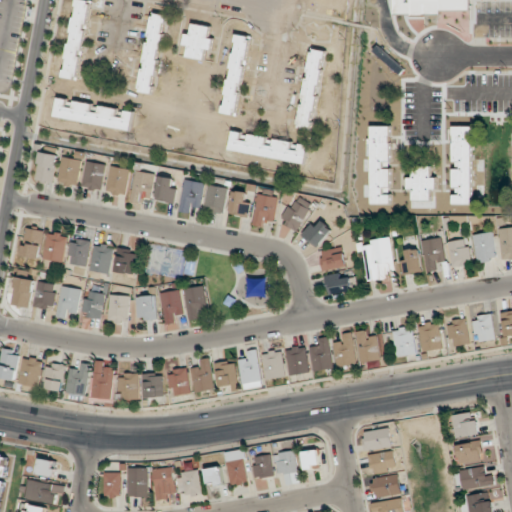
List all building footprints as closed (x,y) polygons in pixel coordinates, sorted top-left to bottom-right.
[(77,0),(63,77),(78,80),(92,0),(77,0)] [(470,13),(470,0),(395,0),(395,13),(470,13)] [(154,95),(169,15),(152,11),(137,91),(154,95)] [(216,27),(189,22),(183,56),(210,61),(216,27)] [(251,36),(236,33),(222,113),(238,116),(251,36)] [(326,50),(310,47),(297,128),(313,131),(326,50)] [(132,130),(136,110),(59,97),(55,117),(132,130)] [(371,204),(392,204),(392,125),(371,125),(371,204)] [(453,205),(473,205),(473,126),(453,126),(453,205)] [(229,151),(306,164),(310,144),(233,130),(229,151)] [(60,156),(43,151),(36,180),(53,184),(60,156)] [(84,159),(65,156),(59,184),(78,188),(84,159)] [(84,188),(103,191),(107,164),(88,161),(84,188)] [(126,196),(133,170),(114,165),(107,192),(126,196)] [(409,175),(409,201),(436,201),(436,166),(412,166),(412,175),(409,175)] [(132,201),(152,203),(156,173),(136,170),(132,201)] [(178,177),(159,177),(159,202),(178,202),(178,177)] [(207,183),(186,179),(180,211),(191,213),(192,207),(202,209),(207,183)] [(230,188),(211,184),(206,211),(225,214),(230,188)] [(248,218),(256,196),(237,189),(229,212),(248,218)] [(280,194),(260,191),(254,224),(264,226),(265,220),(275,222),(280,194)] [(313,205),(295,196),(281,223),(298,233),(313,205)] [(318,227),(313,223),(302,235),(317,248),(333,229),(323,221),(318,227)] [(45,231),(27,228),(22,256),(40,259),(45,231)] [(63,263),(68,235),(49,231),(44,260),(63,263)] [(498,259),(493,232),(474,235),(479,263),(498,259)] [(502,259),(511,258),(511,232),(501,233),(502,259)] [(68,264),(86,268),(92,242),(74,237),(68,264)] [(368,282),(397,277),(391,237),(362,242),(368,282)] [(428,272),(439,271),(438,263),(446,262),(443,237),(424,240),(428,272)] [(453,268),(473,264),(468,239),(448,242),(453,268)] [(91,271),(110,275),(116,247),(96,243),(91,271)] [(324,272),(347,268),(344,247),(320,252),(324,272)] [(139,250),(119,248),(117,273),(136,275),(139,250)] [(423,272),(420,249),(401,251),(404,275),(423,272)] [(331,295),(353,290),(349,271),(327,276),(331,295)] [(36,280),(18,276),(12,304),(29,308),(36,280)] [(36,308),(55,310),(58,284),(39,282),(36,308)] [(58,317),(67,318),(68,312),(78,313),(82,289),(64,286),(58,317)] [(209,311),(204,286),(185,290),(191,323),(200,321),(199,313),(209,311)] [(186,314),(180,289),(160,294),(169,329),(177,327),(175,317),(186,314)] [(83,317),(102,320),(107,294),(88,290),(83,317)] [(131,297),(112,295),(109,321),(128,323),(131,297)] [(138,296),(138,321),(157,321),(157,296),(138,296)] [(511,336),(511,311),(503,313),(505,337),(511,336)] [(498,340),(494,314),(474,317),(478,343),(498,340)] [(448,322),(453,348),(472,344),(467,318),(448,322)] [(424,351),(443,349),(441,322),(421,324),(424,351)] [(395,329),(399,357),(418,354),(414,327),(395,329)] [(339,367),(358,365),(353,331),(342,332),(343,337),(335,338),(339,367)] [(359,332),(362,363),(382,361),(379,337),(368,338),(367,331),(359,332)] [(320,345),(313,346),(314,371),(333,370),(332,337),(320,337),(320,345)] [(294,383),(313,378),(306,345),(287,349),(294,383)] [(265,386),(258,349),(248,351),(249,358),(240,360),(246,390),(265,386)] [(268,380),(288,377),(283,349),(264,353),(268,380)] [(20,350),(2,350),(1,379),(19,380),(20,350)] [(201,367),(193,368),(197,393),(217,389),(210,357),(200,359),(201,367)] [(22,386),(41,387),(43,359),(24,358),(22,386)] [(241,384),(234,360),(215,365),(222,389),(241,384)] [(69,366),(50,362),(45,389),(63,392),(69,366)] [(81,371),(75,369),(66,395),(83,401),(95,366),(84,363),(81,371)] [(94,401),(115,402),(116,366),(95,365),(94,401)] [(171,370),(171,395),(191,395),(191,370),(171,370)] [(140,374),(120,374),(120,400),(140,400),(140,374)] [(145,374),(145,398),(165,398),(165,374),(145,374)] [(454,415),(458,439),(481,436),(477,412),(454,415)] [(395,447),(391,428),(365,433),(368,452),(395,447)] [(462,464),(486,460),(482,441),(459,445),(462,464)] [(227,452),(232,485),(250,483),(246,450),(227,452)] [(304,452),(306,470),(322,468),(320,450),(304,452)] [(371,455),(376,475),(399,470),(395,450),(371,455)] [(297,451),(278,453),(280,474),(299,472),(297,451)] [(254,457),(258,480),(277,476),(273,454),(254,457)] [(0,511),(1,511),(11,457),(0,455),(0,511)] [(58,460),(35,459),(35,476),(57,477),(58,460)] [(489,476),(486,465),(460,473),(466,493),(497,483),(494,474),(489,476)] [(207,469),(211,487),(226,484),(222,466),(207,469)] [(130,497),(150,497),(150,468),(130,468),(130,497)] [(156,499),(177,498),(175,468),(155,469),(156,499)] [(204,495),(201,470),(184,472),(186,496),(204,495)] [(123,497),(123,473),(106,473),(106,497),(123,497)] [(374,478),(375,498),(403,496),(401,475),(374,478)] [(60,505),(63,485),(30,481),(27,501),(60,505)] [(470,511),(494,511),(491,492),(468,496),(470,511)] [(406,511),(404,498),(373,503),(374,511),(406,511)]
